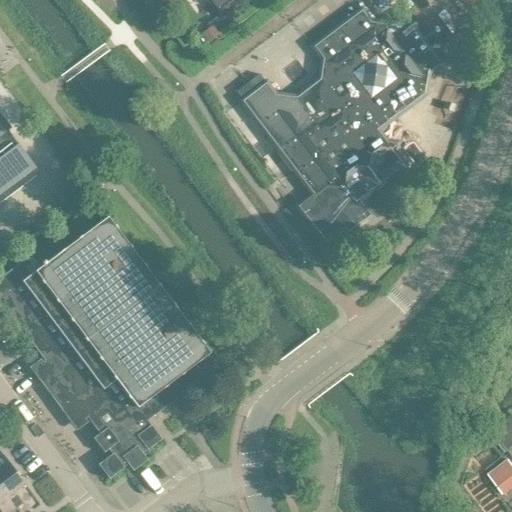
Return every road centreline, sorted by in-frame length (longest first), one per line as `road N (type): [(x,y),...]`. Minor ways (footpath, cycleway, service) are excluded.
road 1 (tertiary): [(511,98),(464,210),(422,273),(267,403),(251,445),(252,478)]
road 2 (residential): [(88,511),(0,390)]
